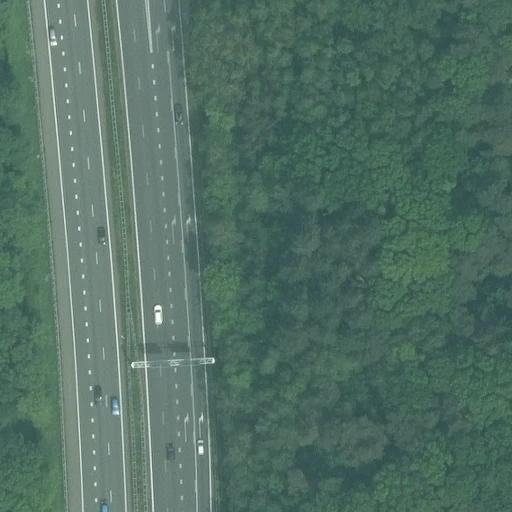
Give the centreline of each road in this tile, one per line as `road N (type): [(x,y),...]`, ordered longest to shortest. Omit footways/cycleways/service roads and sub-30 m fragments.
road 1 (motorway): [(66,0),(104,511)]
road 2 (motorway): [(168,511),(136,55)]
